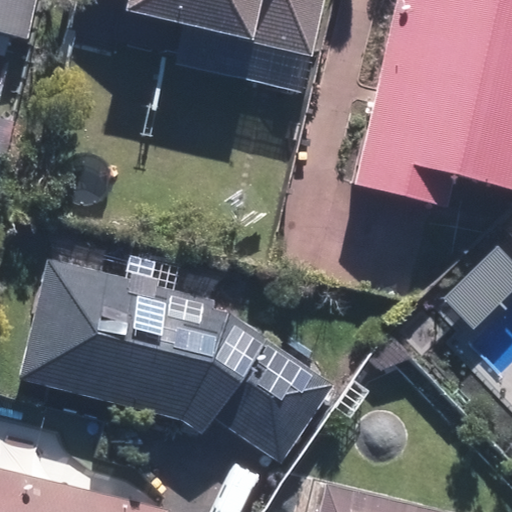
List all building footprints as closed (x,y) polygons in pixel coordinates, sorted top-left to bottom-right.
[(0,0),(0,47),(12,50),(22,0),(0,0)] [(94,0),(88,27),(290,74),(307,0),(94,0)] [(511,0),(382,0),(334,195),(383,207),(390,182),(497,209),(505,175),(511,177),(511,0)] [(511,244),(503,254),(511,262),(511,244)] [(31,268),(0,389),(166,429),(190,446),(201,429),(270,471),(319,394),(202,311),(31,268)] [(0,511),(150,511),(152,508),(0,473),(0,511)] [(429,511),(309,486),(303,511),(429,511)]
